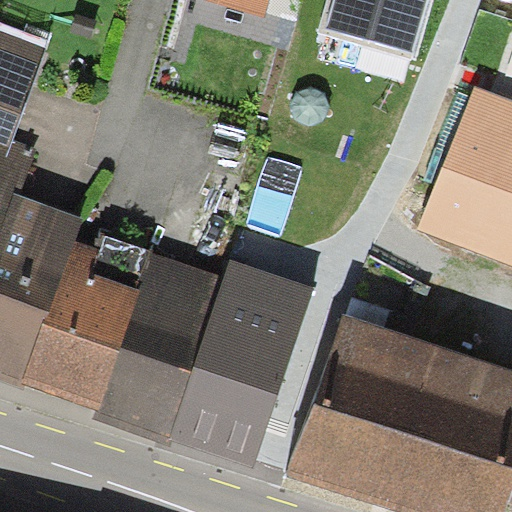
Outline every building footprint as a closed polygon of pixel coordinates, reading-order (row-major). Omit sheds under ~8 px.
[(183,0),(265,23),(271,0),(183,0)] [(334,0),(326,31),(415,57),(431,0),(334,0)] [(45,51),(0,33),(0,148),(11,153),(16,142),(45,51)] [(511,104),(475,91),(418,233),(511,269),(511,104)] [(11,153),(0,148),(0,385),(23,394),(25,389),(45,331),(49,333),(78,250),(84,224),(22,201),(38,151),(16,142),(11,153)] [(25,389),(100,415),(98,421),(170,447),(223,281),(154,256),(140,297),(91,280),(99,257),(78,250),(49,333),(45,331),(25,389)] [(316,293),(228,265),(223,281),(170,447),(256,474),(316,293)] [(511,377),(343,319),(287,479),(382,511),(510,511),(511,511),(511,508),(511,377)]
